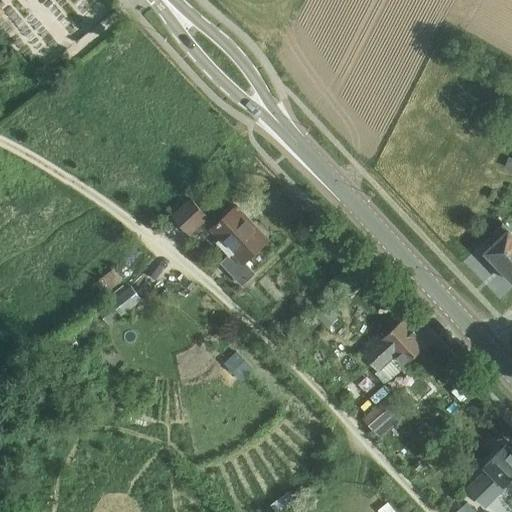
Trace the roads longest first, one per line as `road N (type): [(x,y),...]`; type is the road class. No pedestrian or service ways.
road 1 (track): [(0,139),(234,304),(430,511)]
road 2 (primary): [(511,369),(267,110)]
road 3 (primary): [(163,0),(206,66),(237,96),(267,110)]
road 4 (primary): [(267,110),(231,48),(166,0)]
